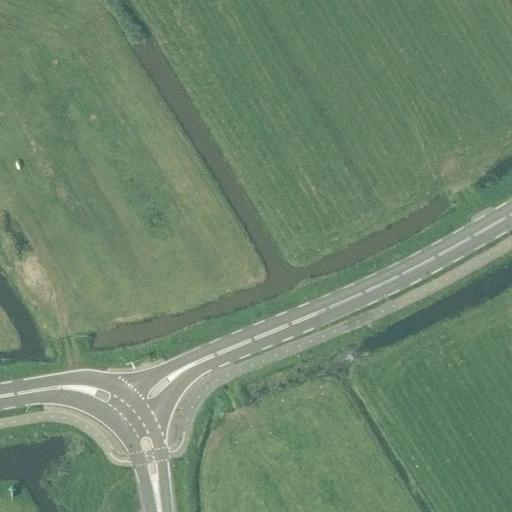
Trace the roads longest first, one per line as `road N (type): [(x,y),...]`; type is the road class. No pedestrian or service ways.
road 1 (secondary): [(128,414),(198,365),(354,299),(511,215)]
road 2 (secondary): [(0,399),(84,391),(128,414)]
